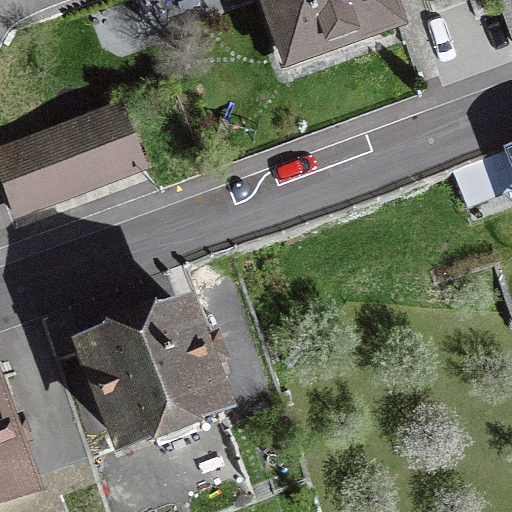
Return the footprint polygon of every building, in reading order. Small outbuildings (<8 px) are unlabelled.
[(400,26),(390,0),(263,0),(288,66),(400,26)] [(511,0),(499,0),(511,36),(511,0)] [(88,120),(109,178),(141,166),(120,108),(88,120)] [(109,178),(88,120),(57,132),(78,190),(109,178)] [(0,173),(15,213),(78,190),(57,132),(0,153),(0,173)] [(511,188),(511,155),(510,151),(454,173),(467,207),(511,188)] [(213,338),(186,267),(71,309),(123,445),(222,408),(206,367),(225,360),(217,337),(213,338)] [(0,497),(27,488),(11,444),(27,439),(20,419),(4,425),(0,413),(0,497)]
